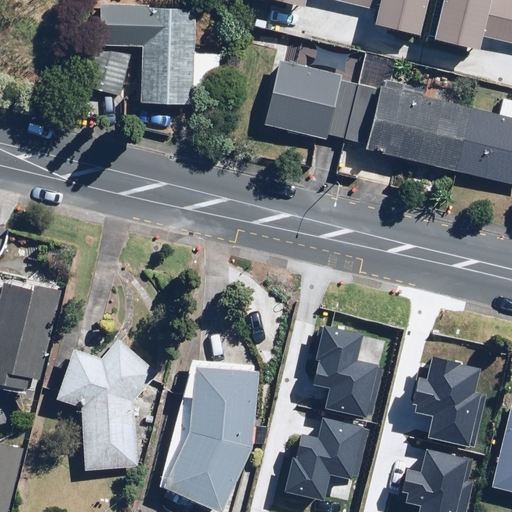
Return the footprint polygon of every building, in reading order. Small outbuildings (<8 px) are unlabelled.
[(67,0),(0,0),(0,38),(30,47),(35,29),(58,35),(67,0)] [(361,0),(379,4),(375,18),(416,29),(423,0),(361,0)] [(511,0),(440,0),(433,31),(480,42),(483,28),(511,35),(511,0)] [(145,103),(196,104),(196,90),(220,90),(221,54),(197,53),(198,4),(103,1),(102,39),(146,40),(145,103)] [(131,53),(95,43),(84,82),(120,92),(131,53)] [(511,98),(506,96),(502,111),(345,72),(349,54),(318,47),(313,64),(282,56),(268,122),(511,182),(511,98)] [(63,290),(8,277),(0,310),(0,378),(39,388),(63,290)] [(364,334),(324,324),(316,360),(319,361),(314,385),(330,388),(325,409),(367,418),(367,414),(373,416),(384,369),(378,368),(379,364),(358,360),(364,334)] [(160,372),(121,335),(104,356),(76,347),(60,396),(86,405),(86,466),(139,466),(137,398),(160,372)] [(461,362),(432,356),(427,378),(419,377),(413,405),(416,406),(414,413),(432,417),(427,438),(469,447),(470,446),(474,447),(486,394),(476,392),(481,369),(461,364),(461,362)] [(260,367),(197,358),(193,428),(170,487),(227,510),(252,447),(260,367)] [(511,407),(493,483),(511,487),(511,407)] [(365,426),(323,417),(318,438),(301,434),(296,458),(292,457),(284,492),(324,501),(330,475),(352,480),(353,476),(359,477),(369,430),(364,429),(365,426)] [(0,511),(8,511),(23,449),(0,443),(0,511)] [(463,457),(427,449),(421,473),(408,470),(402,492),(408,493),(406,503),(420,506),(419,511),(466,511),(474,482),(469,481),(474,458),(464,456),(463,457)]
